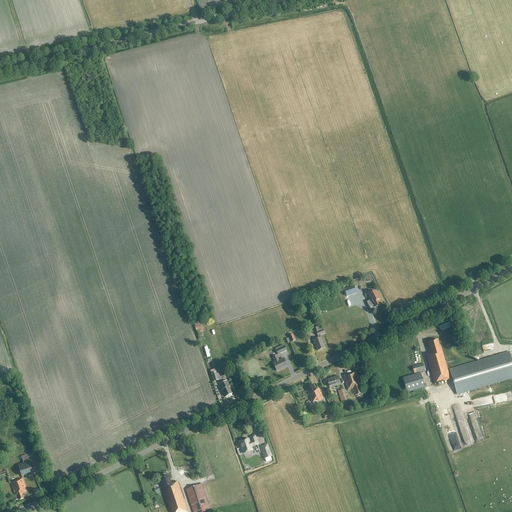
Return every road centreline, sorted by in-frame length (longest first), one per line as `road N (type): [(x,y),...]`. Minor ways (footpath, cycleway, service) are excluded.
road 1 (tertiary): [(15,511),(511,268)]
road 2 (tertiary): [(0,70),(287,0)]
